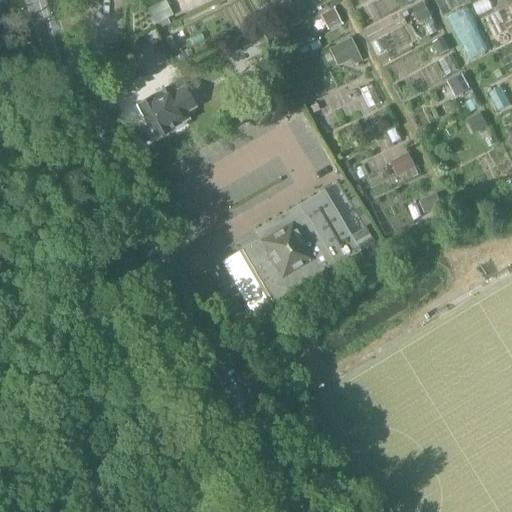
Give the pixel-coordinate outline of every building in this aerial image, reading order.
[(429,14),(424,3),(415,7),(420,18),(429,14)] [(153,24),(155,23),(158,28),(168,23),(165,18),(166,18),(160,5),(147,11),(153,24)] [(323,16),(330,29),(340,24),(333,11),(323,16)] [(170,36),(164,39),(170,50),(175,47),(170,36)] [(349,39),(328,50),(336,67),(351,60),(354,65),(361,61),(349,39)] [(449,50),(444,40),(435,44),(440,55),(449,50)] [(453,81),(459,91),(468,87),(463,76),(453,81)] [(136,107),(146,126),(153,140),(172,129),(177,131),(184,127),(185,122),(187,121),(184,114),(194,109),(183,88),(172,94),(169,89),(136,107)] [(176,185),(165,191),(170,200),(181,194),(176,185)] [(241,250),(271,303),(358,252),(323,191),(251,233),(256,242),(241,250)]
